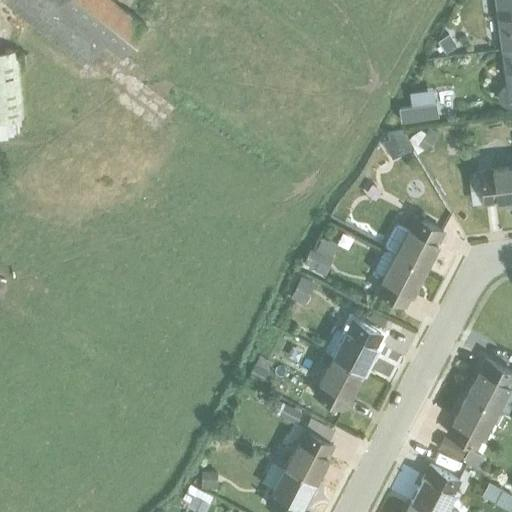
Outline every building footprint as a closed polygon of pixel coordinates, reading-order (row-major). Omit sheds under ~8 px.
[(4,0),(85,65),(104,42),(121,55),(124,52),(145,23),(147,21),(121,0),(4,0)] [(511,0),(494,0),(500,41),(511,39),(511,0)] [(438,32),(445,43),(457,36),(450,24),(438,32)] [(511,39),(500,41),(508,95),(511,94),(511,39)] [(19,46),(0,48),(0,136),(8,136),(8,134),(14,134),(14,131),(19,129),(19,123),(21,123),(21,115),(25,115),(19,46)] [(410,81),(408,91),(419,94),(422,84),(410,81)] [(415,106),(401,108),(402,119),(417,117),(415,106)] [(381,136),(391,153),(414,140),(403,123),(387,126),(390,131),(381,136)] [(418,136),(429,143),(436,131),(425,124),(418,136)] [(511,192),(511,156),(479,161),(483,196),(511,192)] [(469,170),(474,198),(482,197),(478,168),(469,170)] [(413,206),(394,245),(426,261),(445,222),(413,206)] [(305,266),(325,274),(335,250),(314,242),(305,266)] [(394,245),(374,284),(406,300),(426,261),(394,245)] [(290,291),(305,298),(316,276),(301,269),(290,291)] [(351,310),(332,348),(364,364),(383,326),(351,310)] [(332,348),(313,387),(345,403),(364,364),(332,348)] [(511,374),(511,362),(485,349),(465,388),(497,404),(511,374)] [(497,404),(465,388),(445,427),(477,443),(497,404)] [(283,404),(278,417),(299,425),(304,412),(283,404)] [(304,422),(284,459),(315,475),(335,438),(304,422)] [(444,429),(438,442),(461,454),(467,442),(444,429)] [(460,472),(430,457),(410,495),(440,511),(460,472)] [(284,459),(265,497),(293,511),(296,511),(315,475),(284,459)] [(202,468),(201,487),(217,487),(218,469),(202,468)] [(190,482),(183,495),(190,499),(189,502),(205,510),(212,493),(190,482)] [(439,511),(440,511),(410,495),(400,511),(439,511)]
